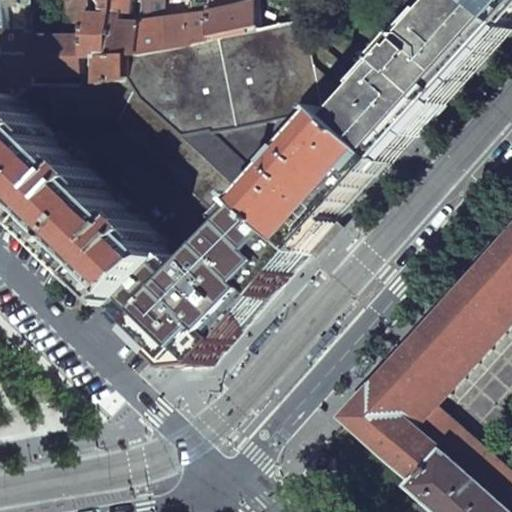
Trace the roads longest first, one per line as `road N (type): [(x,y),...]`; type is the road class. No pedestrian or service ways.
road 1 (residential): [(229,486),(511,166)]
road 2 (residential): [(229,486),(0,259)]
